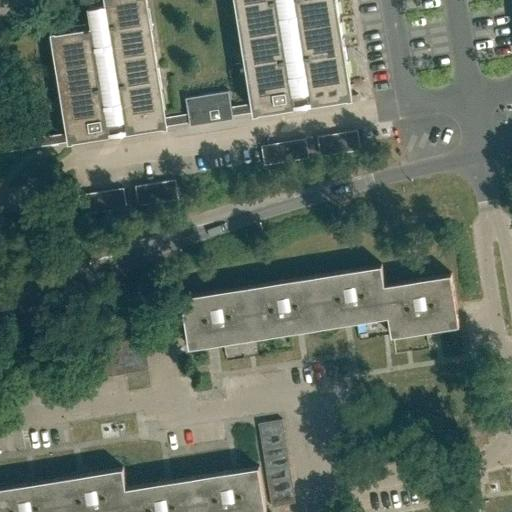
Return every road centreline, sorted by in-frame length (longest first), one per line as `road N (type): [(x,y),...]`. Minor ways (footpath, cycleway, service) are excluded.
road 1 (residential): [(0,416),(159,396),(202,413),(316,395),(330,484),(511,455)]
road 2 (tertiary): [(0,312),(211,226),(480,157)]
road 3 (residential): [(431,104),(83,162)]
road 4 (residential): [(492,227),(483,245),(499,341),(511,359)]
